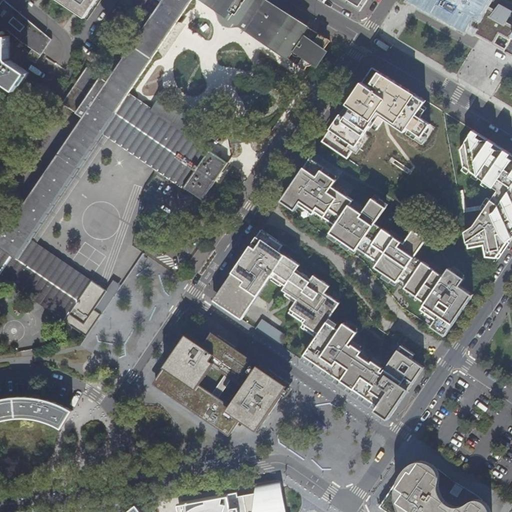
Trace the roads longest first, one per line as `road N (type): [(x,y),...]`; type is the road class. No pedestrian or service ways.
road 1 (residential): [(364,43),(189,296)]
road 2 (residential): [(189,296),(395,442)]
road 3 (residential): [(146,484),(287,462),(350,508)]
road 4 (residential): [(511,127),(364,43)]
road 5 (residential): [(0,510),(146,484)]
road 6 (residential): [(189,296),(113,404)]
